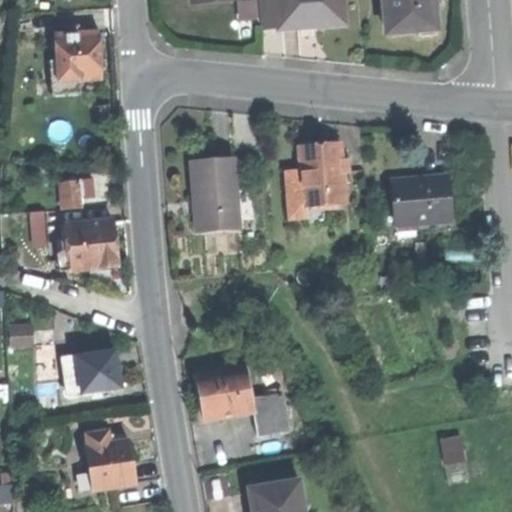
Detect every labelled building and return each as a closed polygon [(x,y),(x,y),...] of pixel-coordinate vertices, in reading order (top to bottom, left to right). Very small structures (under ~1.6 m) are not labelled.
[(253,0),(255,32),(274,31),(271,0),(253,0)] [(308,28),(340,26),(338,0),(271,0),(274,31),(308,28)] [(378,0),(382,35),(431,30),(428,4),(427,0),(378,0)] [(51,60),(54,94),(82,92),(81,78),(103,77),(102,71),(107,70),(107,63),(106,56),(100,56),(99,31),(56,34),(57,59),(51,60)] [(303,174),(306,207),(347,204),(344,173),(343,160),(343,149),(320,151),(302,153),(303,174)] [(195,198),(198,234),(240,230),(238,207),(237,192),(234,159),(192,162),(195,198)] [(307,217),(306,207),(303,174),(290,175),(293,218),(307,217)] [(392,181),(395,226),(451,222),(448,178),(418,179),(392,181)] [(62,183),(64,209),(80,208),(78,182),(62,183)] [(247,191),(237,192),(238,207),(248,207),(247,191)] [(86,210),(87,223),(109,221),(108,208),(86,210)] [(47,245),(46,214),(33,215),(34,246),(47,245)] [(59,249),(61,269),(118,264),(116,243),(114,220),(109,221),(87,223),(67,225),(69,242),(63,242),(64,249),(59,249)] [(452,236),(451,222),(395,226),(396,240),(452,236)] [(14,327),(14,345),(33,344),(33,327),(14,327)] [(83,391),(121,385),(118,366),(115,350),(78,356),(82,382),(83,391)] [(68,384),(82,382),(78,356),(64,358),(68,384)] [(205,421),(255,412),(247,369),(198,377),(200,392),(202,402),(199,405),(201,413),(204,415),(205,421)] [(269,415),(272,435),(291,432),(285,395),(266,398),(269,415)] [(260,436),(272,435),(269,415),(257,417),(260,436)] [(95,488),(137,481),(132,459),(129,439),(111,442),(108,429),(89,433),(92,446),(87,447),(92,472),(95,488)] [(462,435),(441,439),(445,462),(466,459),(462,435)] [(2,470),(3,482),(14,481),(13,468),(2,470)] [(75,492),(95,488),(92,472),(72,476),(75,492)] [(253,511),(305,511),(300,481),(250,490),(253,511)]
